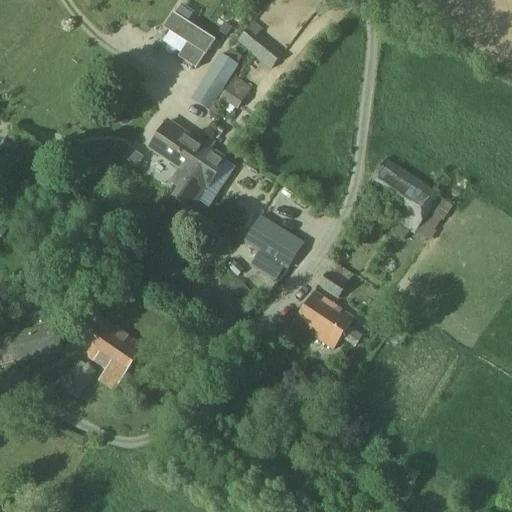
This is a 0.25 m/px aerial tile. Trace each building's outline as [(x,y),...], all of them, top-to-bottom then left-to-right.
[(275,0),(263,21),(270,25),(273,18),(301,34),(320,0),(275,0)] [(158,46),(196,67),(212,39),(183,23),(190,11),(175,2),(160,28),(166,31),(158,46)] [(238,65),(221,55),(207,78),(224,88),(238,65)] [(238,109),(245,100),(228,88),(221,98),(238,109)] [(205,149),(189,138),(207,111),(179,93),(164,117),(169,120),(149,151),(180,171),(171,185),(180,191),(174,200),(191,212),(197,202),(207,209),(233,169),(204,150),(205,149)] [(45,153),(21,137),(5,162),(29,178),(45,153)] [(127,149),(121,160),(136,169),(142,158),(127,149)] [(391,220),(414,237),(417,234),(444,199),(387,161),(364,195),(394,217),(391,220)] [(245,245),(260,255),(249,272),(276,289),(288,272),(305,245),(262,218),(245,245)] [(319,288),(338,302),(349,288),(327,274),(319,288)] [(293,325),(335,352),(355,321),(313,294),(293,325)] [(83,357),(121,383),(144,349),(106,323),(83,357)] [(63,354),(56,325),(8,336),(8,334),(0,336),(0,368),(56,356),(63,354)] [(60,389),(79,401),(97,374),(78,362),(60,389)] [(408,511),(418,496),(387,478),(375,497),(400,511),(408,511)]
